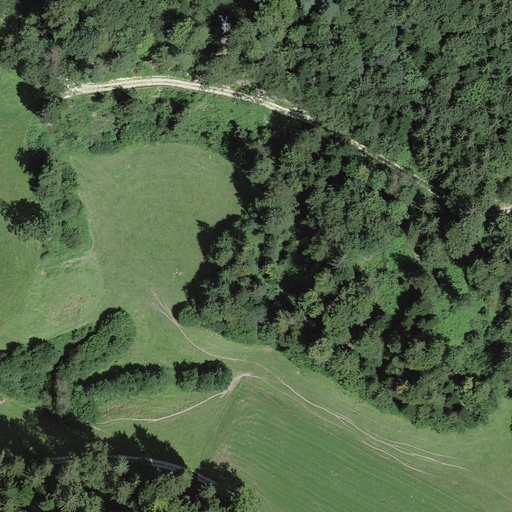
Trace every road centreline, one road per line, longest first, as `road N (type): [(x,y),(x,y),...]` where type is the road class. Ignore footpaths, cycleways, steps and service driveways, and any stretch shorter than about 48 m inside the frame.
road 1 (track): [(0,54),(90,91),(165,84),(258,100),(322,126),(466,210),(511,207)]
road 2 (track): [(0,466),(104,456),(165,464),(254,511)]
